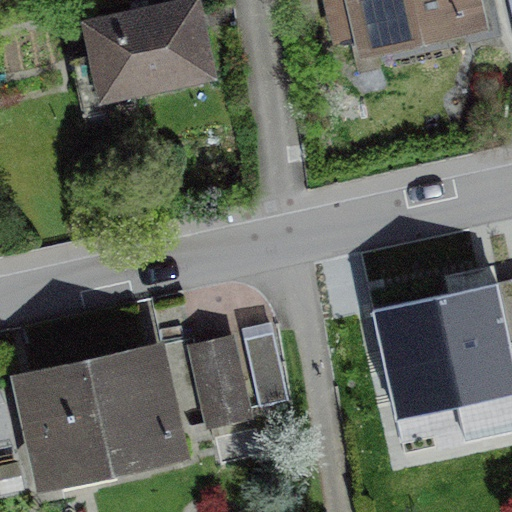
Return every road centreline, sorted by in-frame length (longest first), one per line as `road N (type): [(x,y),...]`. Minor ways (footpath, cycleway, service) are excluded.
road 1 (residential): [(511,188),(0,303)]
road 2 (unknown): [(292,237),(294,319),(331,511)]
